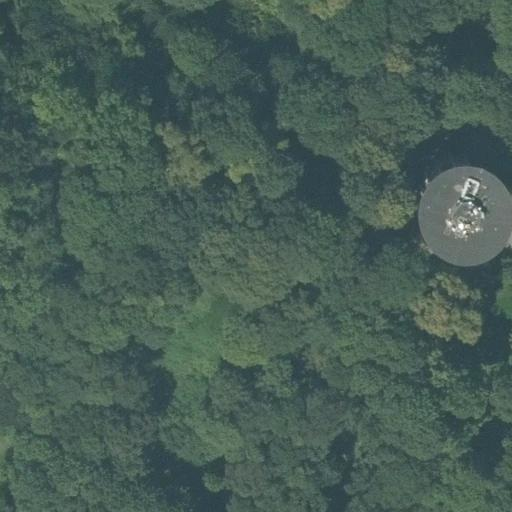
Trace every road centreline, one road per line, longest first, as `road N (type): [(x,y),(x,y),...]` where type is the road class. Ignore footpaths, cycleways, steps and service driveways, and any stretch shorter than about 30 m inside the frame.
road 1 (unclassified): [(0,119),(36,156),(118,204),(348,281),(405,311),(511,409)]
road 2 (unclassified): [(0,380),(235,511)]
